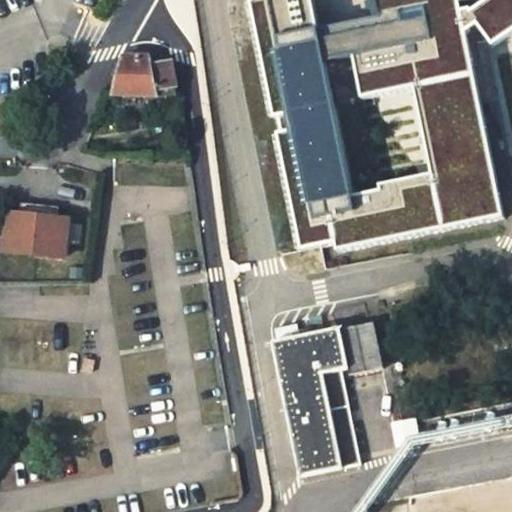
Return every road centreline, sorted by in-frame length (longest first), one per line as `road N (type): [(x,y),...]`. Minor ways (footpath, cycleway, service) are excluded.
road 1 (residential): [(246,511),(258,487),(197,77),(141,0)]
road 2 (residential): [(0,148),(57,151),(133,0)]
